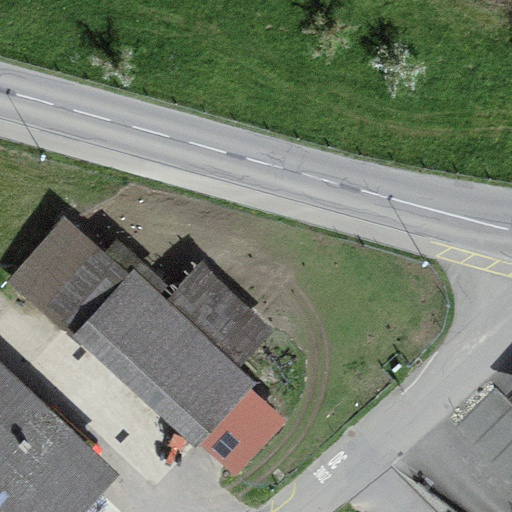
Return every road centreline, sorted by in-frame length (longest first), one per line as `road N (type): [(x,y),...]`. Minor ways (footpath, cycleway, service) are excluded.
road 1 (residential): [(511,230),(0,91)]
road 2 (residential): [(511,322),(299,511)]
